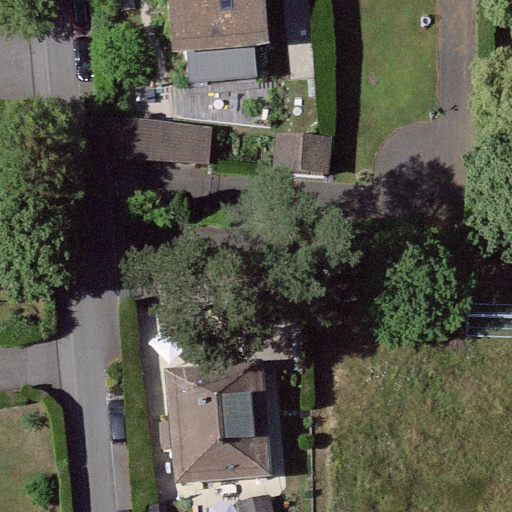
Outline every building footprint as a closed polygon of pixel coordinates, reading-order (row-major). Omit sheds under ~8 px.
[(167,0),(174,65),(271,56),(265,0),(167,0)] [(210,170),(212,132),(112,122),(116,163),(210,170)] [(332,145),(277,140),(274,174),(330,179),(332,145)] [(176,493),(272,484),(262,370),(165,379),(176,493)] [(273,511),(271,501),(237,509),(237,511),(273,511)]
